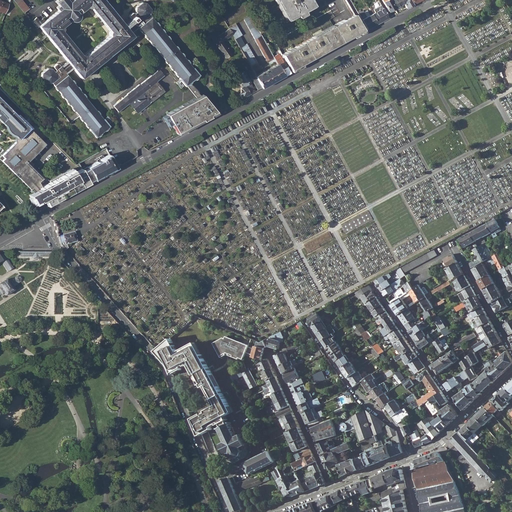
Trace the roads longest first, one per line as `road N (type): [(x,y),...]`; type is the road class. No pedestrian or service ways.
road 1 (residential): [(40,216),(368,35)]
road 2 (residential): [(40,216),(55,247),(167,370),(227,511)]
road 3 (residential): [(307,323),(350,387),(398,428),(406,458)]
road 4 (residential): [(375,287),(465,417)]
road 5 (residential): [(269,352),(332,488)]
